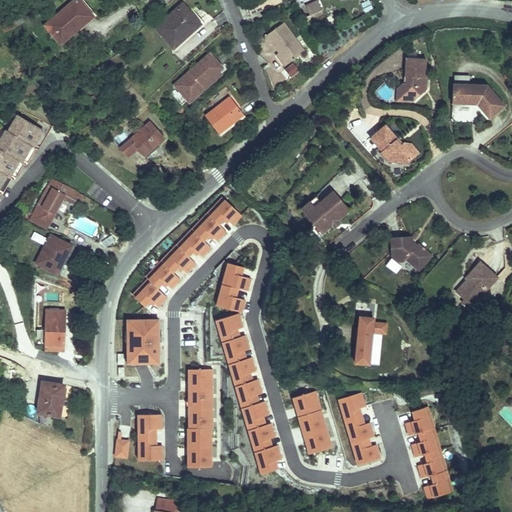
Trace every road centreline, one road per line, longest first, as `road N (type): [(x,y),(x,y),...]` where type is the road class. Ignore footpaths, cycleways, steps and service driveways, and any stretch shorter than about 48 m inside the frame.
road 1 (residential): [(101,397),(166,396),(176,381),(173,313),(182,291),(254,230),(271,256),(255,329),(303,475),(351,480),(402,467)]
road 2 (tertiary): [(281,120),(121,268),(106,304),(101,397)]
road 3 (tertiary): [(404,21),(366,43),(281,120)]
road 4 (residential): [(227,0),(281,120)]
road 5 (residential): [(436,163),(442,205),(467,223),(511,208)]
